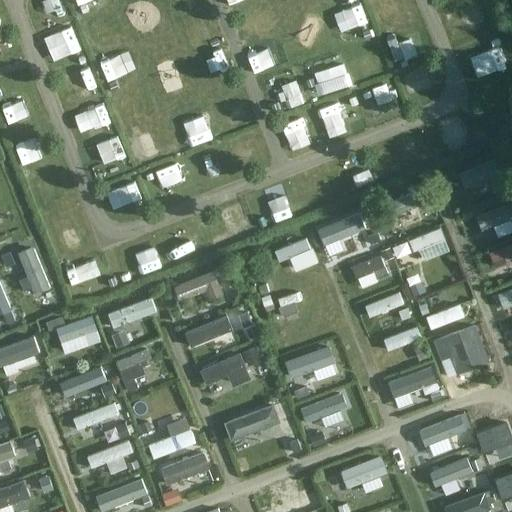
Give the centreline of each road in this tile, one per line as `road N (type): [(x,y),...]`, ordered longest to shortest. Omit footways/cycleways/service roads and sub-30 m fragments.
road 1 (unknown): [(238,494),(154,305)]
road 2 (unknown): [(511,395),(444,218)]
